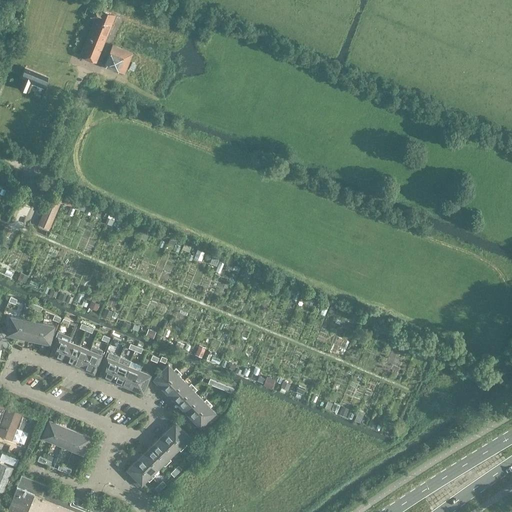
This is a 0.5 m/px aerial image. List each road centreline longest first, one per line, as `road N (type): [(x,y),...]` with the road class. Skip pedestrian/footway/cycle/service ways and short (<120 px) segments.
road 1 (residential): [(119,433),(142,436),(164,417),(152,407),(20,354),(10,383),(96,423)]
road 2 (primary): [(511,436),(391,511)]
